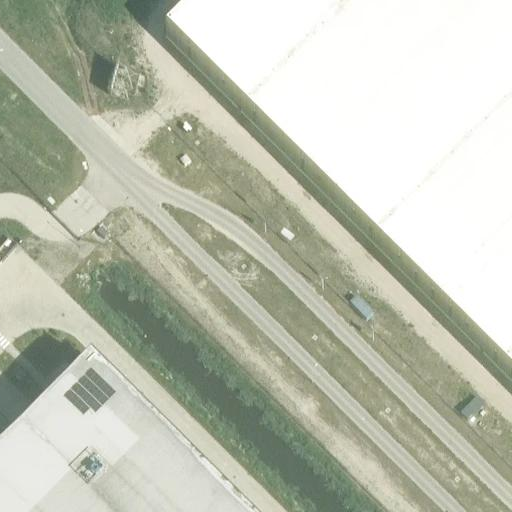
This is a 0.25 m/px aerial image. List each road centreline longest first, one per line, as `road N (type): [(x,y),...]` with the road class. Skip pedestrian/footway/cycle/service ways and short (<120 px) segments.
road 1 (unclassified): [(511,502),(315,308),(173,223)]
road 2 (unclassified): [(173,223),(454,511)]
road 3 (unclassified): [(173,223),(0,51)]
